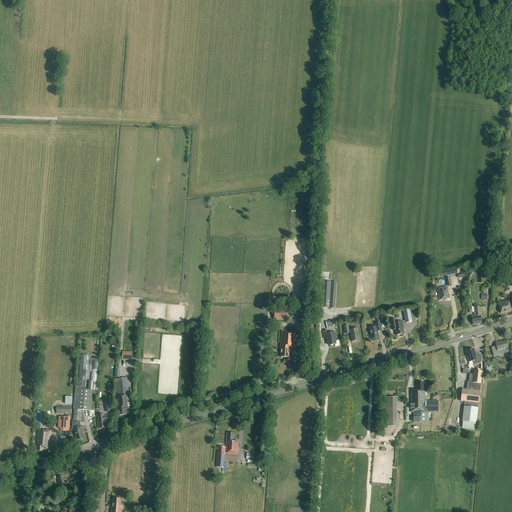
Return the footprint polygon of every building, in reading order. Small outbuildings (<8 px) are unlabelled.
[(438,273),(439,278),(458,274),(457,269),(438,273)] [(334,309),(336,282),(323,282),(321,308),(334,309)] [(450,298),(448,289),(447,287),(446,287),(438,288),(438,290),(437,290),(440,300),(450,298)] [(511,310),(508,300),(498,303),(501,313),(511,310)] [(472,317),(473,325),(482,324),(479,307),(474,307),(476,316),(472,317)] [(274,321),(286,321),(287,309),(274,309),(274,321)] [(403,311),(405,323),(412,322),(410,310),(403,311)] [(403,326),(402,322),(396,323),(396,319),(390,320),(392,330),(395,329),(396,335),(404,334),(403,326)] [(380,323),(375,324),(376,327),(369,328),(371,339),(379,337),(378,331),(381,331),(380,323)] [(357,329),(349,330),(348,325),(344,326),(345,334),(350,333),(352,341),(359,340),(357,329)] [(339,341),(337,341),(335,332),(328,334),(327,330),(323,331),(324,339),(328,338),(329,345),(335,344),(335,347),(340,346),(339,341)] [(281,348),(281,357),(289,358),(289,349),(295,349),(296,332),(281,331),(280,348),(281,348)] [(508,348),(506,341),(500,343),(500,342),(495,343),(496,346),(491,347),(494,356),(509,352),(508,348)] [(477,364),(481,363),(482,356),(481,355),(476,357),(474,349),(466,352),(469,362),(472,362),(473,365),(474,369),(478,368),(477,364)] [(78,386),(76,386),(73,409),(74,409),(74,421),(73,421),(72,428),(74,434),(75,434),(76,441),(84,439),(81,431),(82,430),(81,426),(78,427),(78,421),(79,421),(80,410),(91,411),(92,391),(97,391),(98,383),(89,382),(88,390),(85,390),(87,356),(80,355),(78,386)] [(468,382),(467,390),(462,389),(461,401),(465,402),(462,422),(462,429),(475,431),(475,423),(476,423),(480,391),(481,384),(482,372),(474,371),(474,375),(470,374),(469,382),(468,382)] [(130,409),(127,382),(127,378),(117,379),(118,394),(116,395),(117,410),(118,410),(119,416),(126,415),(126,409),(130,409)] [(438,401),(425,401),(425,385),(423,385),(423,382),(417,382),(417,390),(410,390),(411,412),(413,412),(413,422),(432,422),(432,413),(429,413),(428,412),(438,412),(438,401)] [(397,398),(385,398),(385,427),(398,427),(397,398)] [(61,406),(61,408),(56,408),(56,414),(64,414),(64,413),(66,413),(66,415),(71,415),(71,407),(61,406)] [(106,416),(103,416),(103,415),(97,415),(98,429),(105,428),(105,423),(107,423),(106,416)] [(58,428),(63,428),(63,432),(69,432),(70,418),(59,417),(58,428)] [(49,450),(50,435),(50,436),(51,431),(38,430),(37,445),(38,445),(37,451),(42,452),(43,449),(49,450)] [(237,455),(239,440),(233,439),(234,434),(227,433),(226,448),(225,448),(225,447),(217,447),(216,468),(227,469),(228,463),(224,463),(224,454),(237,455)] [(60,490),(61,491),(64,490),(63,489),(67,488),(65,480),(64,480),(63,476),(58,478),(59,482),(58,482),(60,490)] [(44,490),(47,499),(55,497),(52,488),(44,490)] [(111,508),(110,511),(121,511),(122,507),(120,507),(121,499),(113,498),(112,508),(111,508)]
